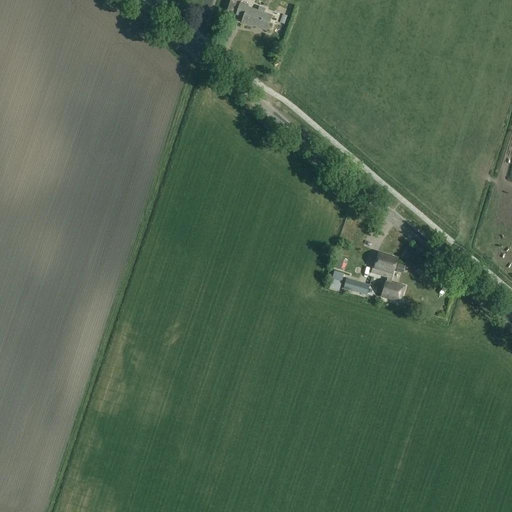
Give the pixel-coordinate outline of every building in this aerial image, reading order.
[(259,12),(247,8),(248,6),(240,3),(236,15),(243,18),(242,22),(266,31),(271,16),(265,14),(266,10),(260,8),(259,12)] [(402,293),(403,293),(405,287),(391,283),(393,274),(397,260),(378,254),(376,262),(375,262),(371,274),(387,279),(382,298),(400,303),(402,297),(401,297),(402,293)] [(336,256),(332,269),(340,271),(344,259),(336,256)] [(334,275),(330,287),(344,291),(344,289),(347,279),(334,275)] [(368,297),(371,286),(347,279),(344,289),(368,297)]
